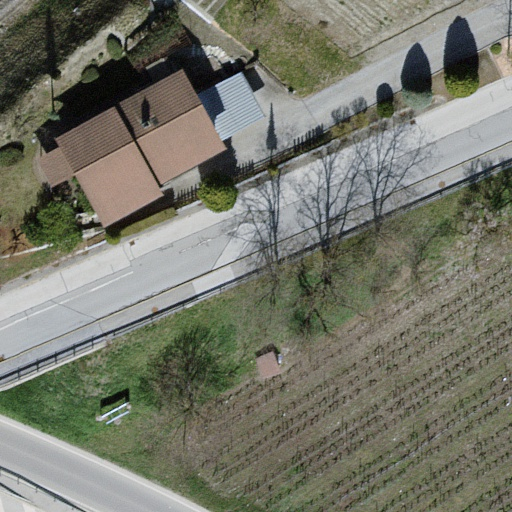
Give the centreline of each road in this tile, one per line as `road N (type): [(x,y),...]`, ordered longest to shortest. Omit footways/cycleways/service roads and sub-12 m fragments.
road 1 (unclassified): [(0,329),(511,119)]
road 2 (secondary): [(153,511),(0,442)]
